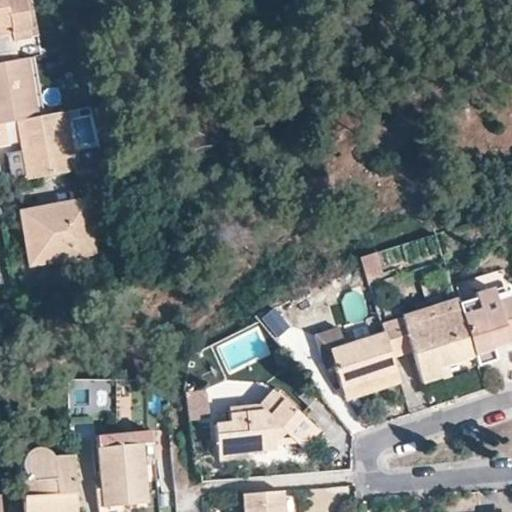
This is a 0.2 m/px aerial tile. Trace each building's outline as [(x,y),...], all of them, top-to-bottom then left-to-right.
[(22,0),(0,0),(0,35),(2,35),(4,43),(30,38),(22,0)] [(46,115),(35,57),(25,59),(36,117),(46,115)] [(0,123),(15,121),(36,117),(25,59),(0,63),(0,123)] [(65,112),(46,115),(36,117),(15,121),(19,142),(26,180),(77,171),(65,112)] [(4,145),(12,183),(26,180),(19,142),(4,145)] [(105,165),(77,171),(79,180),(107,175),(105,165)] [(87,199),(21,212),(30,262),(96,249),(87,199)] [(358,260),(365,278),(379,273),(373,254),(358,260)] [(497,300),(511,295),(511,292),(510,285),(494,290),(497,300)] [(494,290),(457,301),(459,310),(474,357),(477,366),(498,359),(494,345),(511,340),(509,336),(511,334),(511,295),(497,300),(494,290)] [(452,302),(401,318),(404,327),(454,311),(452,302)] [(439,368),(474,357),(459,310),(454,311),(404,327),(412,351),(422,382),(441,377),(439,368)] [(401,318),(380,325),(382,331),(383,334),(390,358),(412,351),(404,327),(401,318)] [(383,334),(382,331),(344,343),(337,324),(314,332),(325,368),(334,366),(341,387),(357,382),(359,389),(382,381),(380,373),(394,369),(390,358),(383,334)] [(398,381),(394,369),(380,373),(382,381),(359,389),(357,382),(341,387),(345,399),(398,381)] [(229,423),(215,424),(218,461),(251,457),(252,452),(275,449),(275,441),(279,441),(285,433),(301,448),(317,431),(272,391),(261,404),(229,407),(229,423)] [(187,397),(190,416),(208,401),(207,394),(187,397)] [(208,401),(190,416),(190,424),(211,422),(208,401)] [(96,437),(98,449),(138,445),(145,503),(158,502),(151,432),(96,437)] [(138,445),(98,449),(104,507),(145,503),(138,445)] [(74,511),(70,457),(52,458),(50,455),(48,453),(45,452),(42,451),(40,451),(36,450),(31,450),(29,452),(26,453),(24,456),(22,459),(20,463),(19,468),(22,511),(74,511)] [(281,511),(280,493),(239,496),(240,511),(281,511)]
